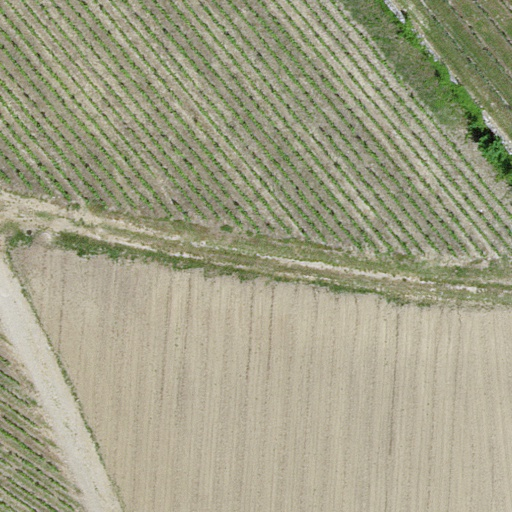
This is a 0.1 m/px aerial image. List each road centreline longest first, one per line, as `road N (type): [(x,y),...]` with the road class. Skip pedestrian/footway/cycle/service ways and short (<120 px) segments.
road 1 (track): [(511,309),(345,292),(104,246),(0,213)]
road 2 (track): [(0,286),(106,511)]
